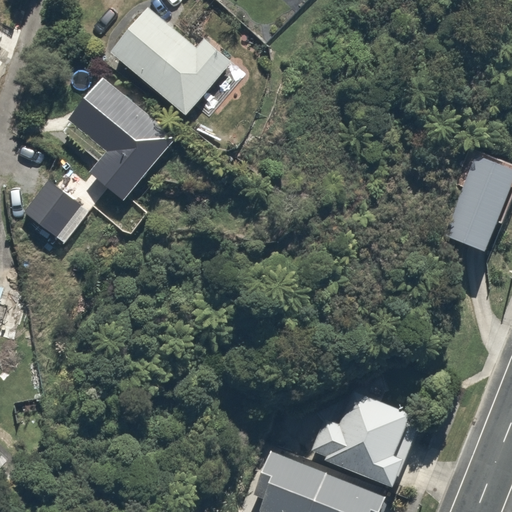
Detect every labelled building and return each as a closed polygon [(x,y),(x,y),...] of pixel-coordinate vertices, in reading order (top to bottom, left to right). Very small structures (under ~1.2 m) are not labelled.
[(149,11),(111,59),(186,118),(231,62),(206,42),(199,51),(149,11)] [(176,137),(109,79),(63,131),(103,166),(89,181),(116,205),(176,137)] [(492,249),(511,204),(511,162),(482,149),(447,229),(492,249)] [(90,213),(51,180),(24,212),(63,245),(90,213)] [(30,305),(6,299),(0,320),(0,342),(19,347),(30,305)] [(327,420),(315,452),(398,484),(423,418),(360,393),(347,428),(327,420)] [(383,511),(390,495),(271,449),(254,493),(269,499),(264,511),(383,511)]
